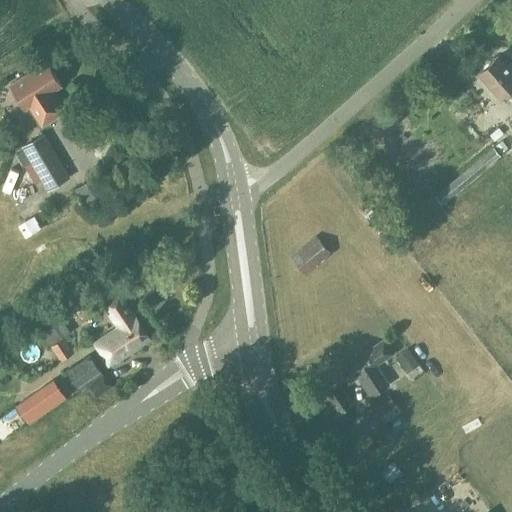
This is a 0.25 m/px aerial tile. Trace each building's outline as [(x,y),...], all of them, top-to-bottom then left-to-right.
[(501,99),(510,92),(511,94),(511,124),(511,125),(511,127),(511,66),(510,64),(506,67),(498,58),(479,74),(501,99)] [(47,63),(11,86),(26,109),(30,107),(43,127),(66,112),(57,97),(54,98),(51,93),(62,86),(47,63)] [(476,144),(480,141),(463,122),(457,127),(471,144),(473,141),(476,144)] [(491,136),(496,142),(505,134),(500,129),(491,136)] [(63,167),(45,134),(22,147),(24,152),(18,156),(24,166),(31,161),(48,191),(71,178),(70,177),(74,175),(68,165),(63,167)] [(496,147),(502,155),(509,149),(504,142),(496,147)] [(442,205),(500,157),(493,148),(435,196),(442,205)] [(85,178),(73,184),(84,207),(96,201),(85,178)] [(332,256),(316,237),(291,258),(306,276),(332,256)] [(119,328),(95,344),(104,358),(111,353),(117,362),(150,340),(135,317),(135,318),(120,296),(105,306),(119,328)] [(60,362),(74,354),(65,338),(50,346),(60,362)] [(351,383),(359,377),(372,397),(389,386),(375,366),(393,354),(384,341),(342,370),(351,383)] [(403,370),(415,364),(406,345),(393,352),(403,370)] [(91,355),(67,371),(81,392),(88,387),(95,397),(112,386),(91,355)] [(354,404),(340,384),(324,395),(339,416),(354,404)] [(47,412),(64,399),(54,386),(37,398),(47,412)] [(389,396),(346,427),(358,443),(401,412),(389,396)] [(0,422),(0,448),(27,437),(17,415),(0,422)] [(381,430),(359,445),(367,455),(388,441),(381,430)] [(402,473),(394,462),(382,471),(390,482),(402,473)]
